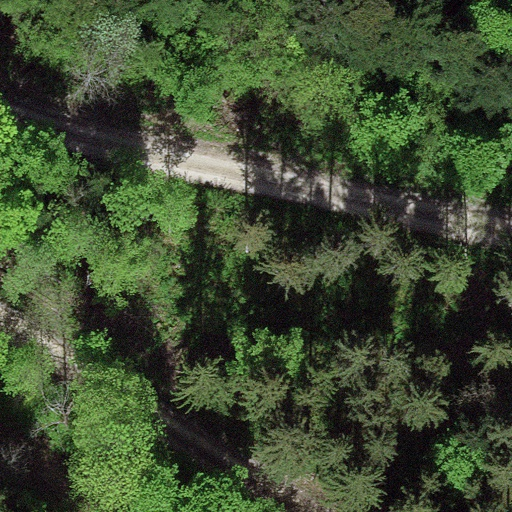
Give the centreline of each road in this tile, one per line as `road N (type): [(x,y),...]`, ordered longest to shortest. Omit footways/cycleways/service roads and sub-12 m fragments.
road 1 (track): [(511,234),(0,104)]
road 2 (track): [(0,312),(312,511)]
road 3 (track): [(0,424),(86,511)]
